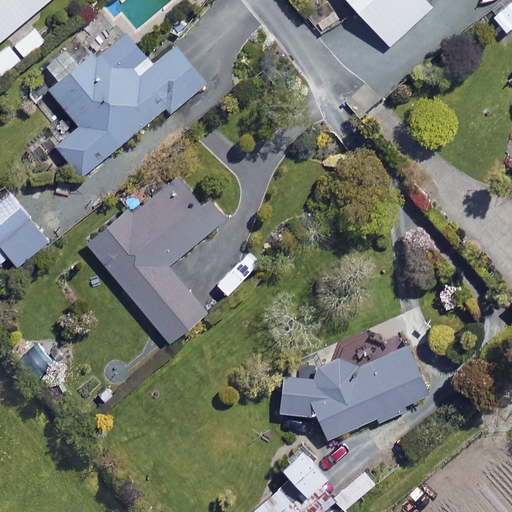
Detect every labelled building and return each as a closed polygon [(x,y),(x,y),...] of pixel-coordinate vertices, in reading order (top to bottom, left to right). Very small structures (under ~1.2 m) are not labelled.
[(0,0),(0,37),(3,40),(50,0),(0,0)] [(349,0),(391,45),(434,6),(428,0),(349,0)] [(155,63),(130,31),(53,89),(81,126),(58,144),(81,175),(168,108),(171,111),(208,83),(178,45),(155,63)] [(0,77),(25,56),(12,42),(0,51),(0,77)] [(511,116),(497,128),(511,146),(511,116)] [(220,223),(181,176),(140,210),(138,206),(92,244),(171,341),(207,312),(169,265),(220,223)] [(0,244),(0,264),(9,256),(12,259),(44,229),(9,191),(0,200),(0,240),(2,243),(0,244)] [(314,374),(285,374),(285,413),(302,414),(320,414),(331,440),(377,418),(381,424),(409,413),(405,405),(432,393),(409,348),(372,364),(314,374)] [(331,475),(309,448),(288,466),(310,493),(331,475)] [(276,511),(266,501),(256,511),(257,511),(276,511)]
